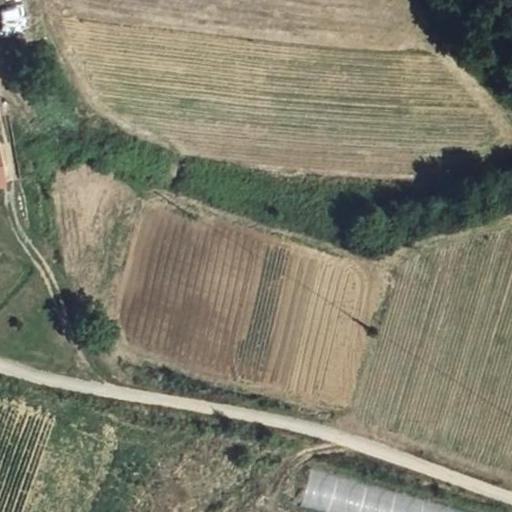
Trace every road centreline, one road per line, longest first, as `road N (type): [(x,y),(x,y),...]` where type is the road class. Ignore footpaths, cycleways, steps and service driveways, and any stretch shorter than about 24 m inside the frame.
road 1 (unclassified): [(511,500),(314,434),(0,370)]
road 2 (track): [(112,395),(14,222),(0,122)]
